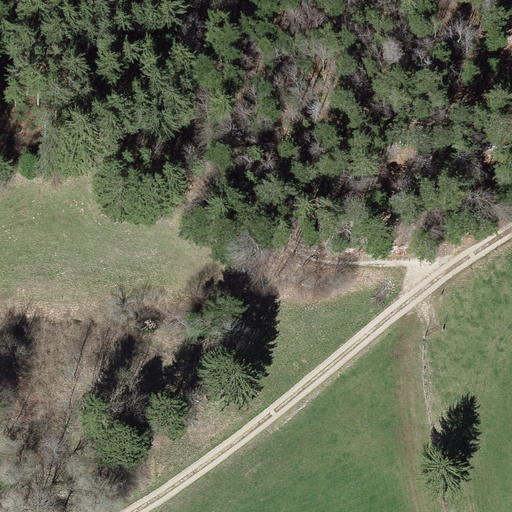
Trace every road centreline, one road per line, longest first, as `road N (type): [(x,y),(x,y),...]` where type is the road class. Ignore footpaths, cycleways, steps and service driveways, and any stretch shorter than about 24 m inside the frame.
road 1 (track): [(511,229),(238,441),(128,511)]
road 2 (track): [(201,0),(176,120),(208,183),(457,270)]
